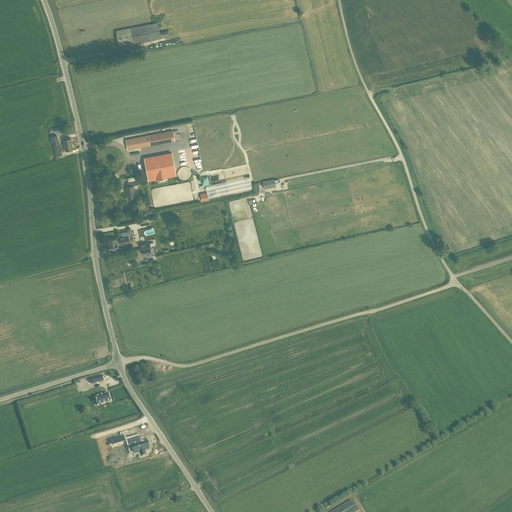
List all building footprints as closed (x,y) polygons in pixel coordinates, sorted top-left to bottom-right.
[(116,30),(119,46),(170,36),(168,30),(159,32),(158,22),(116,30)] [(126,139),(128,150),(152,145),(175,141),(173,130),(149,135),(126,139)] [(58,141),(57,135),(50,136),(52,143),(53,143),(58,142),(58,141)] [(73,149),(71,138),(63,139),(65,150),(73,149)] [(56,157),(62,155),(59,141),(58,141),(58,142),(53,143),(56,157)] [(144,157),(148,181),(176,176),(172,152),(144,157)] [(251,182),(248,169),(237,171),(238,178),(236,178),(237,185),(251,182)] [(214,182),(216,190),(232,187),(230,177),(228,177),(227,174),(221,175),(221,176),(218,177),(219,181),(214,182)] [(126,187),(128,199),(136,197),(134,185),(138,185),(137,181),(127,183),(128,187),(126,187)] [(200,193),(202,201),(209,200),(207,192),(200,193)] [(129,236),(117,238),(118,242),(119,242),(120,244),(121,243),(121,244),(122,244),(130,242),(129,236)] [(118,242),(117,238),(109,240),(109,244),(110,250),(122,247),(122,244),(121,244),(121,243),(120,244),(119,242),(118,242)] [(153,247),(151,247),(142,249),(143,254),(148,253),(149,256),(155,255),(153,247)] [(102,376),(90,379),(92,384),(103,381),(102,376)] [(114,399),(124,397),(122,390),(112,392),(114,399)] [(110,401),(108,394),(95,398),(97,405),(110,401)] [(124,438),(113,441),(114,446),(125,442),(124,438)] [(149,451),(147,443),(141,445),(139,438),(128,442),(130,446),(133,445),(136,455),(141,454),(141,455),(145,454),(145,452),(149,451)] [(331,511),(358,511),(351,500),(331,511)]
